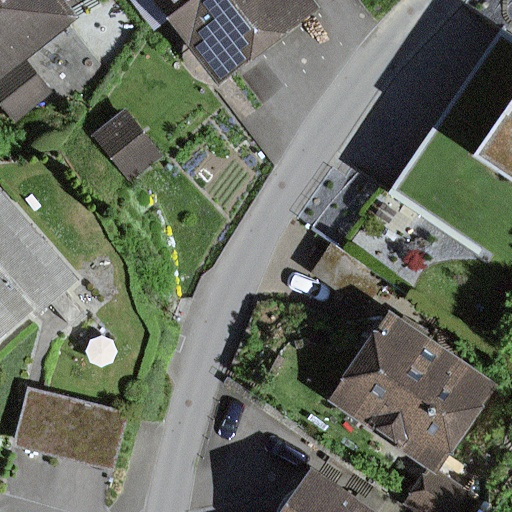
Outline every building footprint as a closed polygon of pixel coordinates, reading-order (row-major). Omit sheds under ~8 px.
[(0,0),(0,105),(15,123),(55,92),(30,61),(80,20),(64,0),(0,0)] [(314,0),(128,0),(154,33),(169,21),(219,87),(322,10),(314,0)] [(511,106),(477,157),(511,181),(511,106)] [(165,157),(127,109),(92,136),(130,184),(165,157)] [(0,349),(80,279),(2,190),(0,191),(0,349)] [(391,312),(330,401),(429,468),(439,476),(500,387),(391,312)] [(114,470),(128,412),(29,388),(15,446),(114,470)] [(377,511),(314,468),(283,511),(377,511)] [(439,476),(429,468),(405,503),(419,511),(470,511),(478,501),(439,476)]
